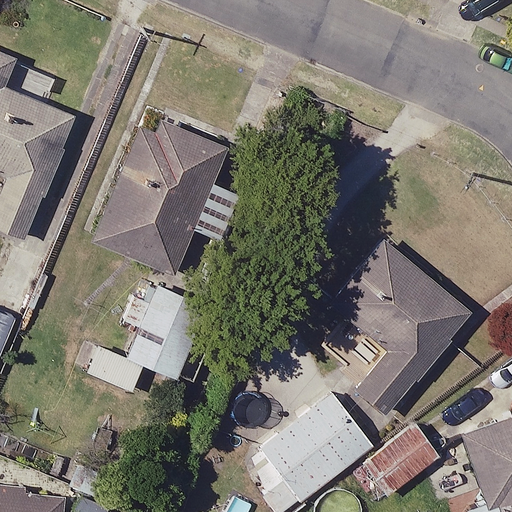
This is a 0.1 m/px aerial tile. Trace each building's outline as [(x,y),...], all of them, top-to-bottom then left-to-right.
[(0,72),(9,51),(0,46),(0,168),(2,170),(0,175),(0,223),(21,233),(73,111),(0,79),(0,72)] [(220,141),(140,110),(91,234),(169,265),(186,221),(217,233),(236,185),(207,173),(220,141)] [(465,308),(381,235),(328,295),(361,324),(343,345),(365,364),(351,380),(381,405),(465,308)] [(44,255),(9,242),(0,267),(0,302),(4,304),(0,314),(0,336),(13,341),(44,255)] [(203,292),(153,273),(123,350),(172,370),(203,292)] [(368,437),(327,386),(237,458),(277,509),(368,437)] [(511,511),(511,405),(461,422),(485,494),(462,502),(465,511),(511,511)] [(435,450),(407,413),(357,452),(385,489),(435,450)] [(106,511),(122,481),(90,465),(71,503),(89,511),(106,511)] [(57,511),(60,490),(0,483),(0,511),(57,511)]
